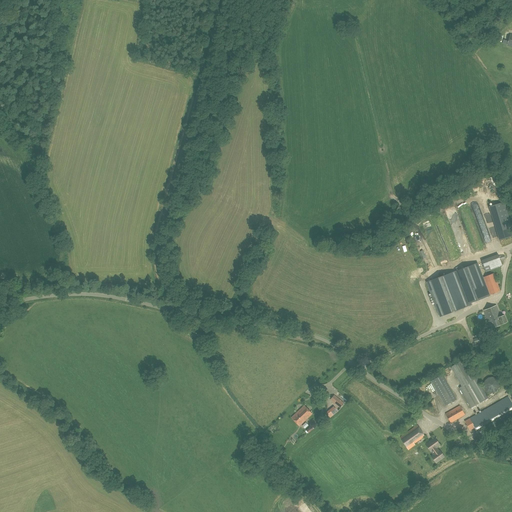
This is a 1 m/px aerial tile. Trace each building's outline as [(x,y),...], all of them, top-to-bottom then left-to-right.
[(493,205),(498,239),(511,236),(511,230),(508,203),(493,205)] [(481,260),(486,272),(503,266),(498,253),(481,260)] [(458,271),(471,303),(489,296),(486,287),(477,264),(458,271)] [(440,317),(457,311),(471,305),(471,303),(458,271),(427,282),(440,317)] [(490,295),(500,290),(494,273),(484,277),(490,295)] [(507,321),(504,315),(501,316),(496,305),(484,310),(491,328),(507,321)] [(453,366),(463,386),(475,380),(465,360),(453,366)] [(482,382),(492,377),(489,371),(479,376),(482,382)] [(442,374),(431,381),(438,394),(450,387),(442,374)] [(463,386),(460,387),(471,407),(489,398),(478,378),(475,380),(463,386)] [(450,387),(438,394),(445,407),(458,400),(450,387)] [(340,407),(343,403),(334,395),(331,399),(340,407)] [(511,402),(508,396),(465,421),(470,430),(475,428),(480,436),(511,417),(511,402)] [(299,426),(312,414),(304,405),(291,417),(299,426)] [(459,406),(446,414),(445,414),(451,422),(465,414),(459,406)] [(334,407),(326,413),(330,417),(337,411),(334,407)] [(417,425),(401,437),(409,449),(415,445),(414,444),(425,436),(417,425)] [(440,445),(435,438),(426,444),(431,451),(437,447),(440,445)] [(444,456),(437,447),(431,451),(434,455),(432,456),(436,462),(444,456)]
